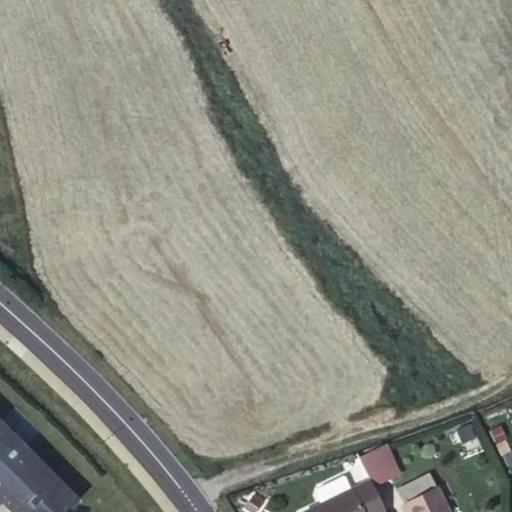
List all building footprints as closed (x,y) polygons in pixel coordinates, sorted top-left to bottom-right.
[(0,432),(0,511),(57,511),(65,505),(0,432)] [(315,474),(320,484),(349,469),(342,455),(317,469),(315,474)] [(392,474),(399,487),(434,470),(428,457),(392,474)] [(360,511),(388,497),(369,458),(349,469),(320,484),(301,495),(310,511),(360,511)] [(399,487),(410,511),(453,511),(434,470),(399,487)]
